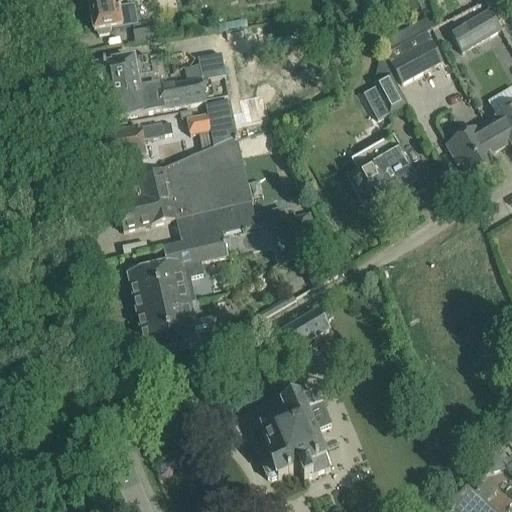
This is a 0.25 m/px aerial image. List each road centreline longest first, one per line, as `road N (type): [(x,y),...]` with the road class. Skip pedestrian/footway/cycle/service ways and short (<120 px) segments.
road 1 (residential): [(106,418),(511,191)]
road 2 (residential): [(106,418),(26,0)]
